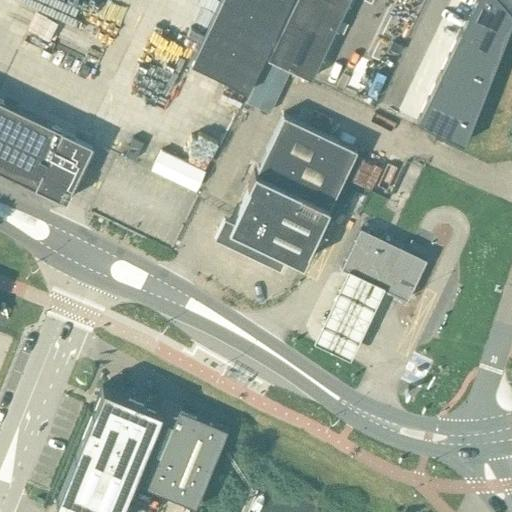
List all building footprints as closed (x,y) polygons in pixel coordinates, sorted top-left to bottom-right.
[(218,0),(190,59),(246,86),(287,0),(218,0)] [(291,0),(266,54),(307,74),(306,75),(311,77),(347,0),(291,0)] [(473,0),(468,11),(507,30),(511,16),(511,10),(502,0),(473,0)] [(459,31),(458,32),(498,52),(507,30),(468,11),(459,31)] [(458,32),(447,54),(452,56),(489,74),(498,52),(458,32)] [(439,71),(437,76),(478,96),(481,97),(489,74),(452,56),(447,54),(439,71)] [(437,76),(427,97),(449,108),(472,119),(481,97),(478,96),(437,76)] [(427,97),(416,119),(423,122),(463,141),(472,119),(449,108),(427,97)] [(0,167),(64,198),(90,142),(0,98),(0,167)] [(214,230),(279,261),(283,252),(302,260),(356,146),(282,111),(255,168),(254,167),(246,183),(248,183),(233,215),(223,210),(214,230)] [(397,293),(406,298),(426,257),(416,252),(360,225),(341,265),(340,266),(348,270),(385,287),(397,293)] [(348,270),(311,345),(348,363),(385,287),(348,270)] [(56,495),(96,511),(116,511),(131,476),(194,502),(226,425),(177,404),(174,412),(102,382),(56,495)]
